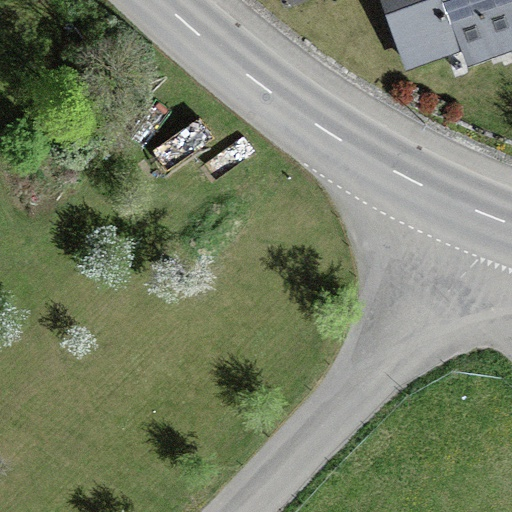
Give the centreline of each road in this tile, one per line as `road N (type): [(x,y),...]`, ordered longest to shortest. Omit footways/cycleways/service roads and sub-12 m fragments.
road 1 (tertiary): [(499,220),(405,176),(256,81),(159,0)]
road 2 (unclassified): [(499,220),(456,282),(240,511)]
